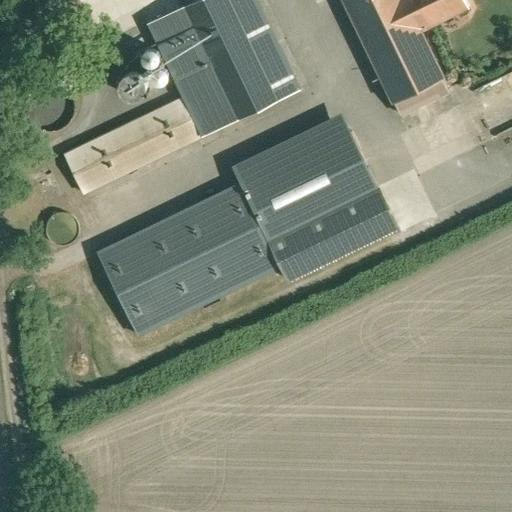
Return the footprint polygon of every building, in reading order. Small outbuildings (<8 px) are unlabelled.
[(255,0),(197,0),(150,23),(186,97),(206,88),(224,126),(224,127),(299,91),(255,0)] [(345,0),(401,114),(449,90),(420,31),(434,24),(422,0),(345,0)] [(469,7),(465,0),(422,0),(434,24),(469,7)] [(160,60),(161,56),(160,53),(158,50),(155,48),(151,47),(148,48),(145,50),(143,53),(143,57),(143,60),(145,63),(148,65),(152,66),(155,65),(158,63),(160,60)] [(169,78),(169,74),(169,71),(167,68),(164,66),(160,65),(157,66),(154,68),(152,71),(151,75),(152,78),(154,81),(157,83),(161,84),(164,83),(167,81),(169,78)] [(148,88),(148,83),(147,78),(144,74),(140,71),(135,70),(129,71),(125,74),(122,78),(121,84),(122,89),(125,93),(130,96),(135,97),(140,96),(145,93),(148,88)] [(74,115),(76,106),(74,97),(68,89),(60,84),(51,82),(42,84),(34,90),(29,97),(28,107),(30,116),(35,123),(43,128),(52,130),(61,128),(69,123),(74,115)] [(186,97),(66,155),(84,193),(224,126),(206,88),(186,97)] [(352,131),(100,252),(98,253),(138,335),(139,334),(282,264),(270,239),(379,187),(352,131)] [(379,187),(270,239),(282,264),(290,281),(399,229),(379,187)] [(79,235),(80,228),(78,222),(75,217),(69,213),(63,212),(56,213),(51,217),(48,223),(46,229),(48,235),(52,241),(57,244),(63,245),(70,244),(75,240),(79,235)]
